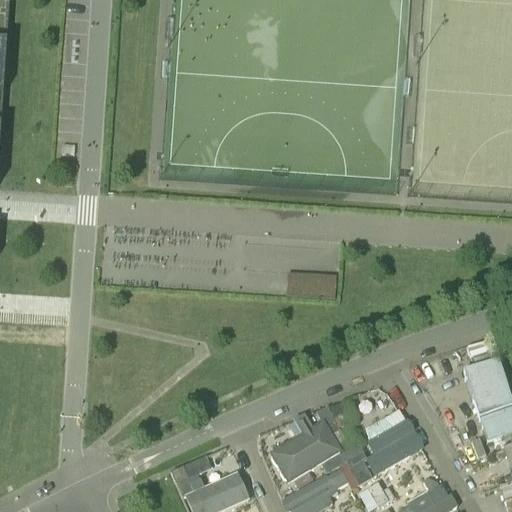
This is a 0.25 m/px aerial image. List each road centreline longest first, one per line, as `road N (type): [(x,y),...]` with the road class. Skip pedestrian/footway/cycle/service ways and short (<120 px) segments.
road 1 (residential): [(477,511),(383,352)]
road 2 (unclassified): [(227,420),(383,352)]
road 3 (unclassified): [(383,352),(511,301)]
